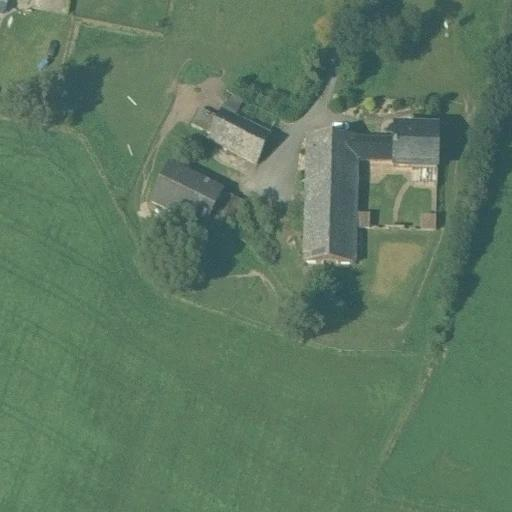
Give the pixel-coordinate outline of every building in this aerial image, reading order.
[(219,120),(201,111),(193,128),(210,137),(219,120)] [(272,137),(223,113),(219,120),(210,137),(208,141),(258,166),(272,137)] [(439,132),(394,131),(394,143),(357,142),(357,162),(394,163),(394,170),(438,171),(439,132)] [(357,140),(307,138),(305,212),(356,214),(357,162),(357,142),(357,140)] [(223,194),(168,167),(151,203),(206,231),(207,229),(223,194)] [(246,206),(223,194),(207,229),(214,232),(221,218),(237,225),(246,206)] [(356,214),(305,212),(304,265),(354,267),(356,214)]
